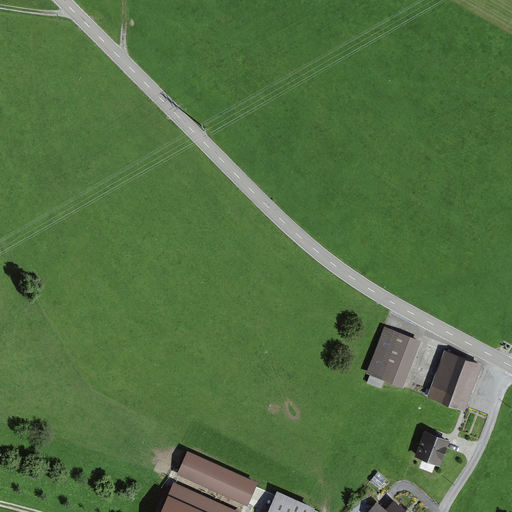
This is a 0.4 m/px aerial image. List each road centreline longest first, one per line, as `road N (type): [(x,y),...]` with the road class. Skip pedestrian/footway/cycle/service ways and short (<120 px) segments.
road 1 (tertiary): [(511,366),(334,265),(62,0)]
road 2 (track): [(444,511),(478,456),(511,366)]
